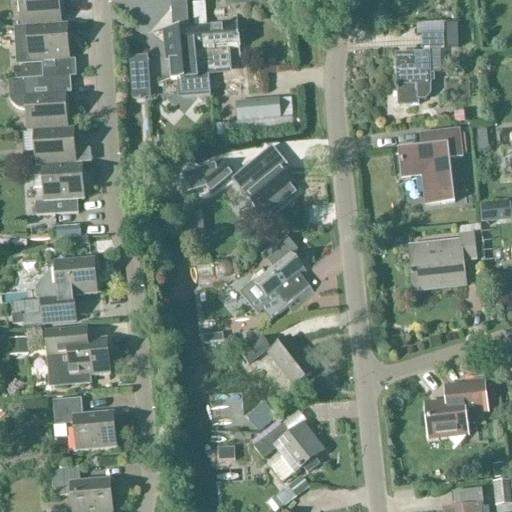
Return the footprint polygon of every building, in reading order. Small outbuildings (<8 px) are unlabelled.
[(20,0),(22,29),(28,28),(55,27),(54,15),(60,15),(59,0),(20,0)] [(205,5),(193,6),(195,30),(198,74),(208,73),(230,72),(228,51),(240,50),(238,27),(237,27),(215,29),(207,29),(205,5)] [(31,65),(42,64),(69,63),(67,26),(55,27),(28,28),(31,65)] [(169,49),(167,49),(168,58),(170,58),(172,84),(172,85),(180,84),(181,97),(210,95),(209,78),(208,74),(208,73),(198,74),(195,30),(168,32),(169,49)] [(443,37),(422,37),(423,51),(444,50),(443,37)] [(398,108),(419,107),(418,103),(426,102),(431,96),(430,55),(396,56),(398,108)] [(65,96),(72,95),(71,80),(77,79),(76,62),(69,63),(42,64),(42,68),(14,70),(15,82),(8,82),(9,99),(10,102),(12,106),(14,109),(18,111),(21,112),(25,113),(28,113),(29,134),(35,133),(62,132),(61,120),(67,119),(65,96)] [(145,100),(143,63),(130,63),(133,101),(145,100)] [(279,102),(236,105),(238,124),(281,121),(279,102)] [(37,169),(70,167),(69,155),(75,155),(74,131),(62,132),(35,133),(37,169)] [(423,178),(427,208),(454,205),(449,161),(462,159),(459,133),(434,136),(436,148),(399,152),(402,181),(423,178)] [(288,168),(272,149),(240,176),(243,180),(236,187),(242,194),(241,195),(262,219),(299,189),(284,171),(288,168)] [(33,192),(45,191),(46,204),(36,204),(37,218),(79,216),(78,203),(84,202),(82,166),(70,167),(37,169),(32,170),(33,192)] [(213,194),(233,177),(225,168),(205,185),(213,194)] [(482,225),(494,224),(493,207),(481,209),(482,225)] [(80,228),(56,230),(56,240),(80,239),(80,228)] [(414,294),(465,288),(463,264),(476,263),(473,228),(458,230),(460,244),(409,250),(414,294)] [(242,295),(259,315),(263,312),(272,323),(289,309),(292,313),(314,294),(303,280),(308,276),(292,256),(297,252),(287,240),(266,258),(272,265),(252,282),(255,284),(242,295)] [(74,299),(97,297),(94,260),(56,264),(56,266),(36,290),(37,301),(38,301),(39,314),(24,316),(24,309),(12,310),(13,327),(25,326),(25,328),(44,326),(45,327),(76,324),(74,299)] [(90,379),(110,377),(107,341),(88,342),(87,330),(47,334),(52,389),(91,385),(90,379)] [(271,351),(262,339),(244,352),(254,365),(271,351)] [(295,390),(316,374),(289,339),(268,355),(295,390)] [(455,406),(426,409),(430,440),(467,436),(463,406),(486,403),(484,388),(453,391),(455,406)] [(117,451),(113,414),(83,417),(82,401),(54,403),(56,428),(76,426),(78,454),(117,451)] [(296,475),(324,454),(303,427),(291,436),(284,427),(254,450),(263,461),(277,451),(283,458),(271,468),(283,484),(296,475)] [(112,511),(110,481),(81,483),(80,471),(53,474),(55,499),(73,497),(74,511),(112,511)] [(511,507),(510,485),(494,487),(496,510),(511,508),(511,507)] [(442,511),(488,511),(489,509),(484,510),(482,492),(452,495),(453,510),(443,511),(442,511)]
